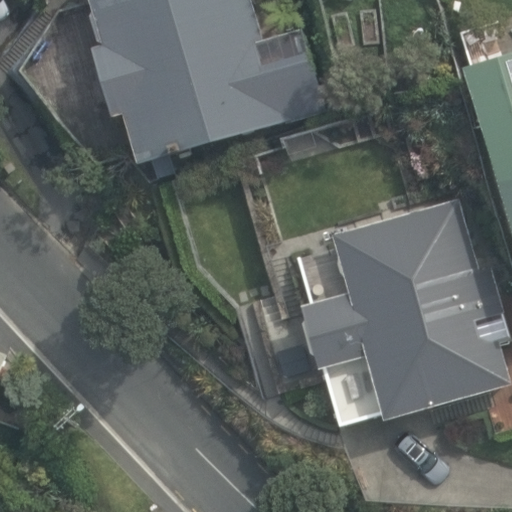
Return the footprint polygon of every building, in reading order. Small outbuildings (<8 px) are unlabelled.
[(129,114),(144,165),(330,112),(306,28),(267,39),(255,0),(94,0),(108,48),(99,50),(118,117),(129,114)] [(511,54),(464,69),(511,222),(511,54)] [(430,87),(455,83),(451,58),(426,62),(430,87)] [(265,173),(275,207),(303,198),(293,164),(265,173)] [(467,198),(335,234),(351,291),(305,303),(323,369),(368,357),(385,420),(511,385),(511,375),(502,339),(511,335),(511,320),(497,264),(485,267),(467,198)] [(0,382),(11,353),(0,348),(0,382)]
